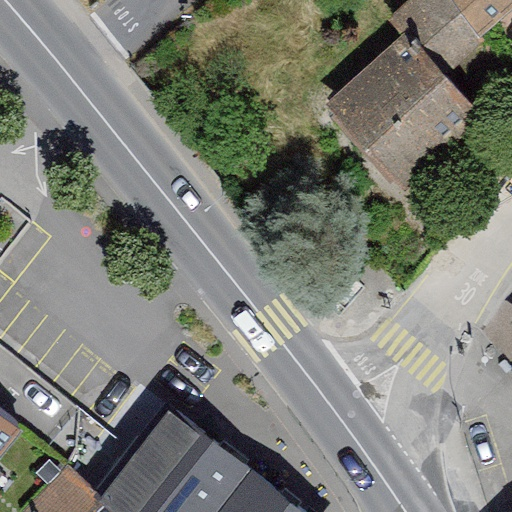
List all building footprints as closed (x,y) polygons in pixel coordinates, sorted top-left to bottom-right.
[(511,0),(426,0),(396,27),(408,42),(446,83),(511,24),(511,0)] [(408,42),(328,114),(412,205),(492,132),(446,83),(408,42)] [(166,409),(96,499),(112,511),(218,511),(250,470),(166,409)] [(0,484),(4,480),(0,477),(0,469),(25,439),(0,418),(0,484)] [(304,511),(250,470),(218,511),(304,511)]
